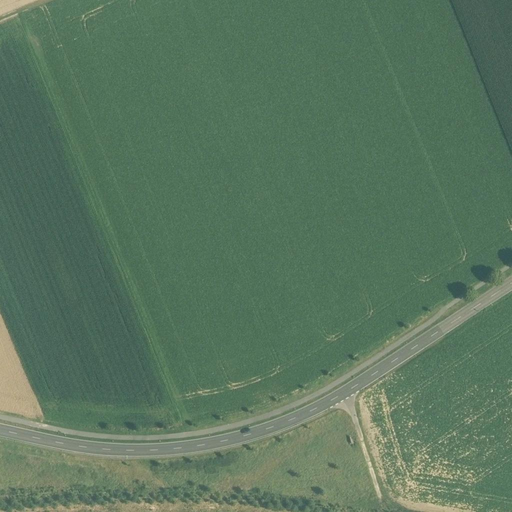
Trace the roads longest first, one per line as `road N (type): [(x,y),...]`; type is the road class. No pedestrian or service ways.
road 1 (tertiary): [(511,284),(340,395),(254,434),(139,451),(0,431)]
road 2 (track): [(340,395),(384,511)]
